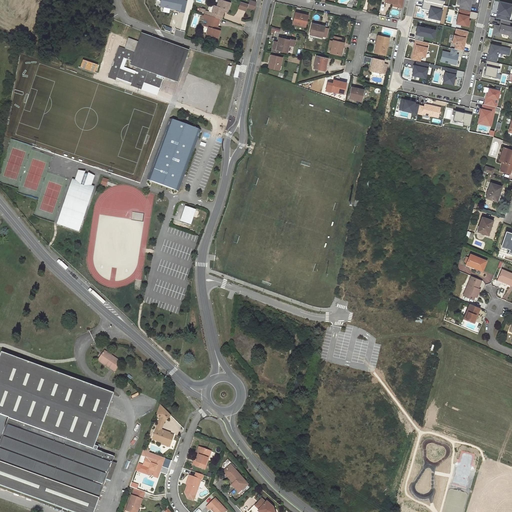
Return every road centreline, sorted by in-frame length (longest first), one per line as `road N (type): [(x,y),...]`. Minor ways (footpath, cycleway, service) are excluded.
road 1 (unclassified): [(0,203),(50,261),(182,380)]
road 2 (residential): [(252,64),(124,19),(116,0)]
road 3 (unclassified): [(340,316),(310,315),(201,280)]
road 4 (residential): [(455,95),(396,78),(412,0)]
